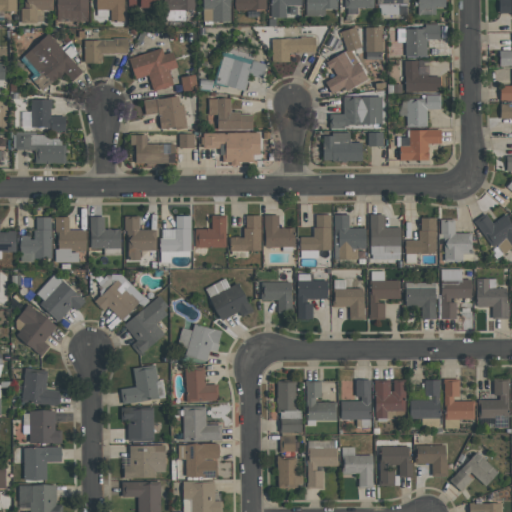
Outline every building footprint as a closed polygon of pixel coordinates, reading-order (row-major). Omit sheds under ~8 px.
[(0,0),(0,11),(17,11),(16,0),(0,0)] [(21,22),(43,22),(43,11),(53,11),(52,0),(24,0),(25,8),(21,8),(21,22)] [(87,21),(87,0),(55,0),(56,21),(87,21)] [(124,21),(123,0),(93,0),(94,10),(109,10),(109,22),(124,21)] [(184,10),(194,10),(194,0),(163,0),(163,20),(184,20),(184,10)] [(200,0),(201,22),(230,21),(229,0),(200,0)] [(234,0),(234,10),(266,9),(265,0),(234,0)] [(300,0),(270,0),(270,17),(285,18),(285,6),(300,6),(300,0)] [(324,9),(337,9),(336,0),(305,0),(305,16),(324,16),(324,9)] [(372,0),(342,0),(343,14),(357,14),(357,8),(373,8),(372,0)] [(407,14),(406,0),(376,0),(377,15),(407,14)] [(445,8),(444,0),(416,0),(417,15),(435,14),(435,8),(445,8)] [(511,0),(497,0),(498,14),(511,14),(511,0)] [(339,33),(347,50),(326,61),(334,77),(324,81),(331,96),(366,79),(352,51),(362,46),(352,26),(339,33)] [(426,56),(426,40),(439,39),(439,26),(396,27),(396,42),(404,42),(404,56),(426,56)] [(365,59),(383,59),(382,42),(380,42),(380,27),(364,28),(365,59)] [(22,55),(40,77),(37,80),(42,86),(50,80),(52,82),(64,71),(71,80),(81,72),(48,33),(22,55)] [(511,33),(511,34),(511,50),(498,50),(499,65),(511,64),(511,33)] [(271,62),(289,61),(289,53),(314,52),(314,37),(270,39),(271,62)] [(127,39),(83,40),(83,63),(101,63),(100,54),(127,53),(127,39)] [(128,58),(134,79),(147,75),(152,91),(172,85),(168,70),(176,67),(172,52),(163,54),(161,49),(128,58)] [(244,91),(248,75),(263,79),(267,65),(222,52),(214,82),(244,91)] [(404,92),(440,91),(440,76),(427,77),(427,60),(403,61),(404,92)] [(511,69),(511,70),(511,74),(511,85),(499,86),(499,100),(511,100),(511,69)] [(186,128),(182,103),(178,104),(177,96),(136,101),(137,108),(136,108),(138,116),(157,113),(160,131),(186,128)] [(363,126),(362,97),(342,97),(342,114),(328,114),(328,127),(363,126)] [(426,126),(426,110),(440,109),(439,97),(399,97),(399,116),(405,116),(406,127),(426,126)] [(252,129),(251,113),(229,113),(229,98),(207,98),(207,114),(216,114),(217,130),(252,129)] [(64,117),(50,117),(50,99),(30,99),(30,130),(64,130),(64,117)] [(511,103),(499,104),(499,120),(511,119),(511,103)] [(408,130),(408,145),(398,146),(399,161),(427,160),(427,143),(440,143),(440,129),(408,130)] [(259,132),(201,133),(201,149),(220,148),(220,163),(252,163),(252,154),(259,154),(259,132)] [(322,134),(322,161),(361,161),(361,142),(349,142),(349,133),(322,134)] [(63,164),(64,135),(13,134),(12,149),(34,149),(34,163),(63,164)] [(174,163),(173,143),(146,144),(146,134),(129,135),(129,145),(134,145),(134,164),(174,163)] [(192,134),(177,134),(178,148),(193,147),(192,134)] [(511,222),(506,213),(491,223),(486,215),(474,222),(491,249),(497,246),(502,254),(511,248),(511,249),(511,222)] [(330,214),(313,215),(313,237),(299,237),(299,258),(317,257),(317,251),(331,250),(330,214)] [(333,259),(356,259),(356,249),(365,249),(365,228),(348,228),(348,214),(333,214),(333,259)] [(194,229),(194,247),(225,248),(225,215),(210,215),(210,229),(194,229)] [(261,251),(260,215),(243,216),(244,237),(229,237),(229,251),(261,251)] [(293,228),(278,228),(278,215),(263,215),(264,247),(293,247),(293,228)] [(155,230),(138,230),(138,216),(126,216),(125,260),(140,260),(140,251),(155,251),(155,230)] [(190,251),(190,216),(174,216),(174,230),(159,230),(159,251),(190,251)] [(51,260),(50,217),(33,217),(33,235),(19,236),(20,260),(51,260)] [(77,262),(77,249),(85,249),(85,230),(68,230),(68,217),(55,217),(55,262),(77,262)] [(120,256),(119,230),(103,230),(103,217),(89,217),(90,248),(103,248),(103,256),(120,256)] [(434,254),(435,218),(419,218),(418,240),(404,240),(404,253),(434,254)] [(441,260),(461,260),(462,254),(471,254),(471,233),(453,233),(454,219),(442,219),(441,260)] [(0,251),(15,251),(15,232),(0,231),(0,251)] [(121,321),(144,300),(114,269),(97,284),(104,291),(93,301),(102,311),(107,306),(121,321)] [(398,280),(383,280),(383,271),(369,271),(369,319),(384,319),(383,299),(398,299),(398,280)] [(71,307),(75,310),(84,301),(55,273),(35,293),(42,300),(38,304),(57,322),(71,307)] [(495,278),(475,278),(475,307),(491,307),(491,318),(506,317),(506,288),(495,288),(495,278)] [(238,312),(240,317),(252,312),(238,282),(228,287),(224,279),(204,288),(219,321),(238,312)] [(326,299),(326,280),(296,280),(297,320),(311,320),(311,303),(302,303),(302,299),(326,299)] [(363,288),(344,289),(344,280),(333,280),(333,306),(348,306),(349,320),(363,320),(363,288)] [(469,298),(470,280),(440,280),(440,319),(455,319),(455,303),(446,303),(446,298),(469,298)] [(291,282),(260,282),(260,300),(277,300),(277,312),(290,312),(291,282)] [(434,282),(404,283),(405,306),(420,306),(420,319),(435,319),(434,282)] [(135,341),(130,345),(139,355),(164,334),(155,324),(169,312),(157,297),(122,325),(135,341)] [(55,327),(28,304),(11,323),(19,330),(15,335),(39,356),(48,346),(43,341),(55,327)] [(185,349),(184,356),(206,361),(208,350),(215,352),(220,331),(193,324),(191,330),(181,328),(176,347),(185,349)] [(121,403),(164,398),(162,380),(157,380),(155,365),(132,367),(134,387),(119,389),(121,403)] [(58,405),(59,390),(45,390),(46,370),(23,369),(21,403),(58,405)] [(185,401),(217,401),(217,384),(204,384),(203,370),(185,371),(185,401)] [(339,400),(340,420),(355,419),(355,427),(370,426),(369,380),(354,380),(355,400),(339,400)] [(438,380),(423,380),(424,399),(408,399),(409,419),(439,418),(438,380)] [(403,410),(404,381),(390,381),(375,381),(373,418),(394,419),(395,410),(403,410)] [(473,401),(458,401),(458,381),(443,381),(444,420),(473,419),(473,401)] [(478,418),(495,418),(495,428),(507,427),(507,381),(492,381),(492,399),(478,399),(478,418)] [(277,433),(300,432),(300,410),(295,410),(294,382),(276,382),(277,433)] [(320,401),(320,382),(305,382),(305,420),(335,420),(334,401),(320,401)] [(182,440),(220,440),(220,425),(205,425),(205,406),(182,407),(182,440)] [(127,441),(152,441),(152,408),(120,408),(120,421),(126,421),(127,441)] [(60,444),(61,431),(54,431),(54,412),(22,411),(22,426),(28,426),(28,443),(60,444)] [(295,451),(296,436),(280,436),(279,451),(295,451)] [(335,440),(306,440),(306,488),(321,488),(322,466),(335,466),(335,440)] [(177,444),(177,458),(184,458),(185,478),(216,477),(215,458),(218,458),(218,443),(177,444)] [(164,445),(128,445),(128,461),(122,461),(122,478),(155,478),(155,472),(164,472),(164,445)] [(445,445),(415,446),(416,464),(431,463),(431,477),(446,476),(445,445)] [(378,486),(398,486),(398,477),(410,477),(409,446),(378,447),(378,486)] [(45,481),(46,462),(60,462),(61,447),(23,447),(23,481),(45,481)] [(371,455),(353,456),(353,447),(341,447),(342,474),(358,474),(358,487),(372,486),(371,455)] [(484,486),(497,473),(475,452),(449,480),(460,491),(474,476),(484,486)] [(301,487),(301,475),(295,475),(294,458),(276,458),(277,487),(301,487)] [(121,481),(121,497),(136,497),(136,511),(159,511),(159,481),(121,481)] [(214,481),(181,482),(182,511),(220,511),(220,494),(214,494),(214,481)] [(55,504),(55,484),(17,485),(18,502),(29,502),(29,511),(61,511),(62,504),(55,504)] [(499,511),(500,503),(468,503),(467,511),(499,511)]
